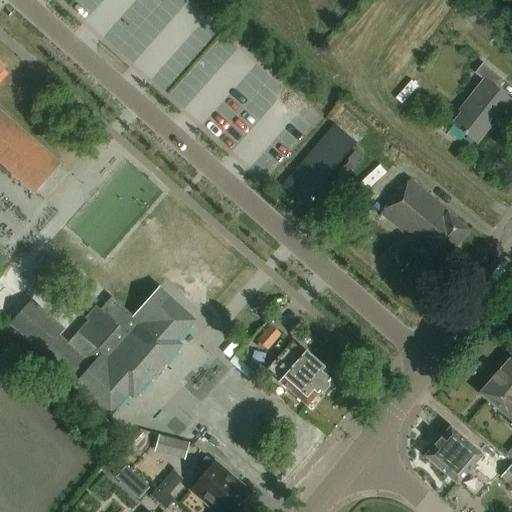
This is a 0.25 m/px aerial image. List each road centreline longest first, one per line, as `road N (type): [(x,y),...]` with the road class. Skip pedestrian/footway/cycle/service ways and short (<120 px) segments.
road 1 (unclassified): [(429,363),(23,0)]
road 2 (secondary): [(429,363),(511,257)]
